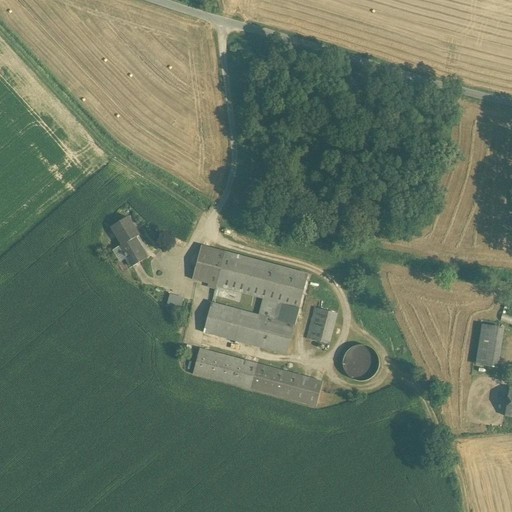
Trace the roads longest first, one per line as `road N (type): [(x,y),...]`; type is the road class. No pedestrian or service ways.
road 1 (unclassified): [(155,0),(511,101)]
road 2 (track): [(467,511),(420,381)]
